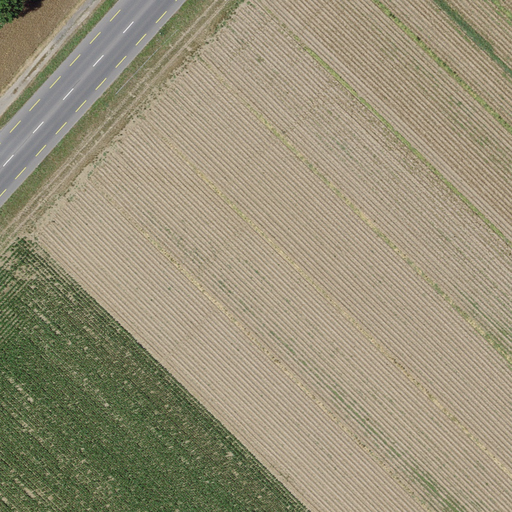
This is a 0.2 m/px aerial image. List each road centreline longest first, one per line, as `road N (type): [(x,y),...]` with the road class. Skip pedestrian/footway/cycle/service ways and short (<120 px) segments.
road 1 (primary): [(0,172),(155,0)]
road 2 (track): [(99,0),(0,109)]
